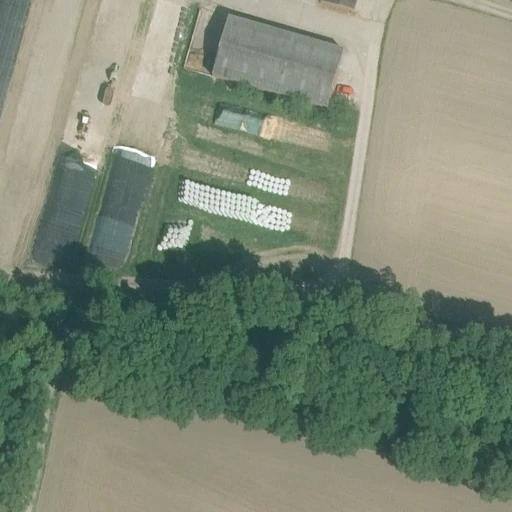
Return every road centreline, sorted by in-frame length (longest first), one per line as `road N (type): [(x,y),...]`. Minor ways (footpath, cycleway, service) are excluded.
road 1 (track): [(0,270),(336,289),(511,342)]
road 2 (track): [(321,293),(289,327),(237,343),(84,346),(59,363),(26,511)]
road 3 (track): [(379,0),(336,289)]
